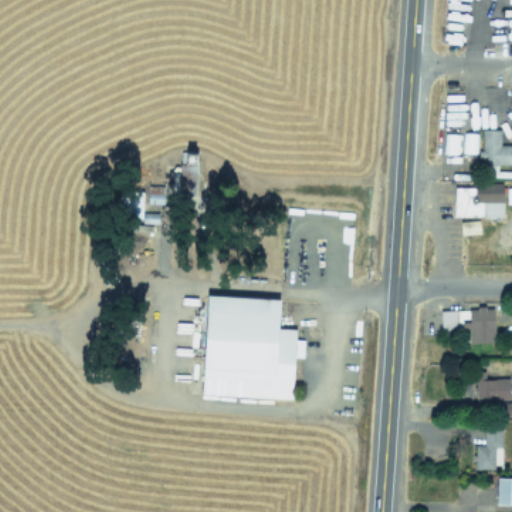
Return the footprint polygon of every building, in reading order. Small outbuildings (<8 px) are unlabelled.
[(499,128),(499,145),(511,145),(511,163),(483,163),(483,157),(477,157),(477,150),(481,150),(481,128),(499,128)] [(179,151),(177,193),(194,193),(196,151),(179,151)] [(453,185),(472,185),(472,180),(504,179),(505,219),(488,219),(488,229),(479,229),(479,232),(461,232),(461,222),(481,222),(481,215),(453,215),(453,185)] [(124,191),(123,218),(140,219),(140,192),(124,191)] [(291,398),(293,356),(302,357),(303,339),(295,339),(295,328),(277,327),(279,298),(205,295),(201,394),(291,398)] [(439,310),(492,307),(494,341),(469,342),(468,327),(440,328),(439,310)] [(475,371),(476,399),(508,398),(508,378),(484,378),(484,370),(475,371)] [(473,467),(500,467),(501,423),(483,422),(483,444),(474,444),(473,467)] [(511,503),(511,477),(496,477),(495,504),(511,503)]
